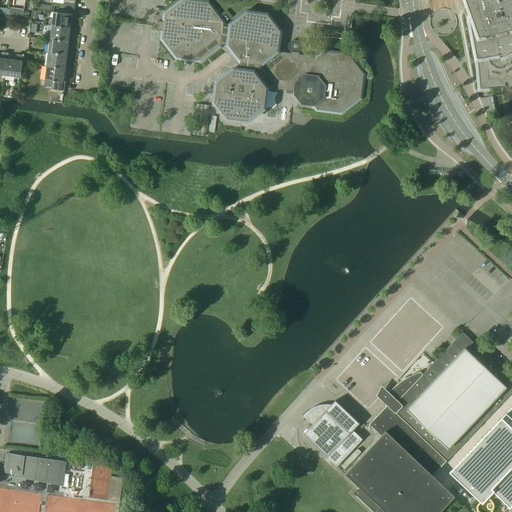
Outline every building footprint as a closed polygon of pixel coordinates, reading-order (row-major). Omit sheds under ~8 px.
[(157,21),(156,30),(162,31),(161,39),(176,59),(200,61),(219,46),(219,44),(220,44),(220,43),(227,44),(226,46),(240,63),(239,69),(232,68),(215,81),(213,102),(226,119),(243,122),(247,122),(264,109),(267,88),(285,90),(285,88),(294,89),(293,95),(297,100),(301,105),(313,106),(316,110),(341,114),(361,98),(363,74),(348,54),(323,51),(321,53),(313,59),(310,55),(309,55),(299,54),(299,52),(299,49),(290,48),(290,51),(290,53),(278,52),(281,31),(267,14),(246,11),(234,21),(229,25),(229,27),(223,26),(223,25),(222,24),(222,22),(209,2),(191,0),(182,0),(164,14),(163,22),(157,21)] [(465,0),(472,17),(469,18),(479,68),(481,89),(506,87),(505,83),(507,82),(508,88),(511,85),(511,25),(511,22),(511,21),(511,5),(511,0),(465,0)] [(53,11),(51,25),(70,28),(72,13),(62,12),(53,11)] [(49,39),(68,41),(70,28),(51,25),(49,39)] [(49,39),(48,52),(66,55),(68,41),(49,39)] [(0,75),(5,76),(7,59),(8,53),(1,52),(1,58),(0,58),(0,75)] [(48,52),(46,65),(65,68),(66,55),(48,52)] [(16,60),(7,59),(5,76),(20,78),(23,55),(17,54),(16,60)] [(65,68),(46,65),(44,79),(52,80),(51,88),(64,90),(65,81),(63,81),(65,68)] [(209,105),(195,103),(192,134),(205,135),(209,105)] [(395,387),(389,392),(387,391),(384,394),(381,398),(388,405),(369,424),(381,436),(370,448),(348,471),(345,474),(359,487),(353,493),(373,511),(440,511),(455,497),(456,496),(433,475),(511,392),(511,378),(463,332),(423,374),(421,371),(414,374),(407,378),(401,382),(395,387)] [(308,410),(303,415),(313,424),(304,434),(330,458),(337,466),(339,464),(348,471),(370,448),(362,440),(363,439),(357,434),(353,430),(360,423),(358,422),(336,400),(331,405),(327,405),(322,405),(317,406),(313,408),(309,411),(308,410)] [(511,406),(449,473),(464,487),(482,504),(493,493),(510,509),(511,506),(511,406)] [(10,454),(7,473),(21,475),(21,473),(25,473),(24,477),(30,478),(31,476),(58,480),(61,461),(10,454)]
